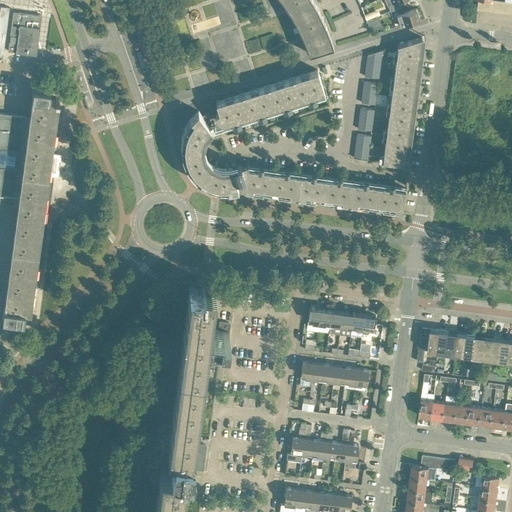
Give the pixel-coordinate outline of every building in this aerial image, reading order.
[(282,0),(292,13),(303,34),(311,53),(333,46),(330,35),(326,25),(318,9),(313,0),(282,0)] [(385,0),(388,5),(390,11),(403,6),(399,0),(385,0)] [(10,7),(0,5),(0,30),(7,32),(10,7)] [(405,11),(403,6),(390,11),(393,16),(397,14),(401,25),(420,19),(416,8),(405,11)] [(13,17),(8,50),(36,54),(42,14),(18,11),(17,17),(13,17)] [(405,164),(422,37),(397,45),(382,161),(405,164)] [(378,77),(382,49),(368,54),(365,75),(378,77)] [(325,91),(318,69),(292,77),(299,99),(325,91)] [(299,99),(292,77),(267,85),(274,107),(299,99)] [(375,103),(378,82),(364,80),(361,101),(375,103)] [(274,107),(267,85),(242,93),(248,115),(274,107)] [(52,153),(55,129),(59,98),(55,98),(55,100),(50,99),(51,89),(33,87),(32,97),(35,97),(33,116),(28,150),(26,163),(26,169),(49,173),(50,166),(52,153)] [(248,115),(242,93),(216,101),(219,110),(215,113),(223,123),(248,115)] [(371,129),(374,108),(361,107),(358,128),(371,129)] [(248,166),(248,163),(249,161),(248,161),(247,162),(232,168),(221,168),(212,164),(204,156),(202,146),(204,136),(211,127),(198,110),(190,119),(185,127),(183,134),(181,146),(182,156),(186,165),(191,174),(198,180),(206,185),(217,189),(228,189),(238,187),(237,181),(242,180),(244,189),(252,190),(251,193),(263,195),(264,191),(402,210),(405,187),(248,166)] [(0,146),(28,150),(33,116),(4,112),(0,142),(0,146)] [(368,159),(371,134),(357,133),(354,157),(368,159)] [(0,200),(21,203),(26,169),(0,166),(0,200)] [(44,218),(49,173),(26,169),(21,203),(21,206),(20,209),(15,244),(39,247),(44,218)] [(31,311),(36,273),(36,272),(39,247),(15,244),(12,270),(7,307),(4,307),(3,317),(24,320),(24,319),(31,320),(31,316),(29,316),(30,314),(27,314),(27,315),(24,315),(25,310),(31,311)] [(218,329),(207,327),(213,288),(189,285),(189,286),(192,286),(184,348),(204,351),(206,340),(211,341),(213,345),(228,341),(231,322),(219,321),(218,329)] [(318,324),(321,307),(310,305),(307,323),(318,324)] [(329,326),(332,308),(321,307),(318,324),(329,326)] [(339,333),(342,310),(332,308),(329,326),(329,332),(339,333)] [(350,335),(353,311),(342,310),(339,333),(350,335)] [(353,311),(350,335),(352,337),(354,335),(361,336),(362,330),(364,313),(353,311)] [(376,314),(364,313),(362,330),(373,332),(376,314)] [(427,349),(430,327),(422,326),(417,360),(424,361),(425,349),(427,349)] [(437,351),(440,329),(430,327),(427,349),(437,351)] [(446,352),(448,330),(440,329),(437,351),(446,352)] [(455,353),(458,331),(448,330),(446,352),(455,353)] [(463,354),(466,332),(458,331),(455,353),(463,354)] [(472,355),(475,333),(466,332),(463,354),(472,355)] [(481,356),(484,335),(475,333),(472,355),(481,356)] [(490,358),(493,336),(484,335),(481,356),(490,358)] [(499,359),(502,337),(493,336),(490,358),(499,359)] [(507,360),(510,338),(502,337),(499,359),(507,360)] [(192,442),(204,351),(184,348),(170,449),(167,448),(167,449),(174,450),(174,455),(172,455),(171,465),(171,466),(184,468),(201,470),(203,453),(206,453),(207,444),(192,442)] [(435,371),(436,360),(431,359),(430,363),(423,362),(422,369),(435,371)] [(311,379),(313,361),(303,360),(300,383),(311,385),(312,379),(311,379)] [(322,380),(325,363),(313,361),(311,379),(312,379),(322,380)] [(333,382),(335,364),(325,363),(322,380),(333,382)] [(344,383),(346,366),(335,364),(333,382),(344,383)] [(354,384),(357,367),(346,366),(344,383),(354,384)] [(369,369),(357,367),(354,384),(366,386),(369,369)] [(431,416),(433,400),(421,398),(419,415),(431,416)] [(443,418),(445,401),(433,400),(431,416),(443,418)] [(455,420),(457,403),(445,401),(443,418),(455,420)] [(467,421),(469,404),(457,403),(455,420),(467,421)] [(479,423),(481,406),(469,404),(467,421),(479,423)] [(491,424),(493,408),(481,406),(479,423),(491,424)] [(505,409),(493,408),(491,424),(503,426),(505,409)] [(511,427),(511,410),(505,409),(503,426),(511,427)] [(301,454),(304,436),(293,435),(290,451),(287,451),(286,458),(301,460),(301,454)] [(312,455),(315,438),(304,436),(301,454),(312,455)] [(323,457),(326,439),(315,438),(312,455),(323,457)] [(334,458),(337,441),(326,439),(323,457),(334,458)] [(345,459),(347,442),(337,441),(334,458),(345,459)] [(359,443),(347,442),(345,459),(356,461),(359,443)] [(472,469),(474,458),(459,456),(458,467),(472,469)] [(177,511),(183,476),(184,468),(171,466),(171,465),(160,463),(160,464),(163,465),(157,511),(177,511)] [(427,465),(421,465),(412,463),(410,476),(428,478),(429,466),(427,465)] [(498,487),(500,475),(483,473),(481,485),(498,487)] [(426,490),(428,478),(410,476),(409,488),(426,490)] [(497,499),(498,487),(481,485),(480,497),(497,499)] [(295,505),(297,487),(286,486),(284,503),(295,505)] [(306,506),(308,489),(297,487),(295,505),(306,506)] [(424,502),(426,490),(409,488),(407,499),(424,502)] [(317,507),(319,490),(308,489),(306,506),(317,507)] [(318,511),(327,511),(330,492),(319,490),(317,507),(317,511),(318,511)] [(327,511),(338,511),(339,510),(341,493),(330,492),(327,511)] [(352,494),(341,493),(339,510),(350,511),(352,494)] [(495,511),(497,499),(480,497),(478,509),(495,511)] [(409,511),(423,511),(424,502),(407,499),(406,511),(409,511)]
